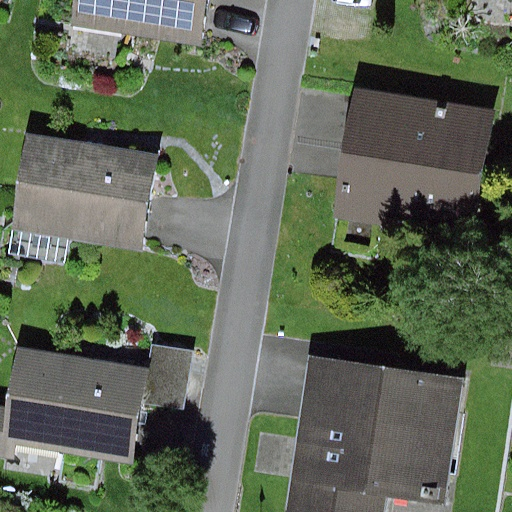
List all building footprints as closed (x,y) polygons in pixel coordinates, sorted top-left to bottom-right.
[(238,0),(99,0),(94,28),(230,52),(238,0)] [(511,109),(373,97),(362,215),(511,229),(511,109)] [(188,166),(51,148),(40,225),(178,244),(188,166)] [(167,372),(42,356),(34,410),(0,405),(0,458),(46,465),(49,445),(156,459),(167,372)] [(483,387),(331,364),(308,511),(411,511),(415,489),(467,497),(483,387)]
